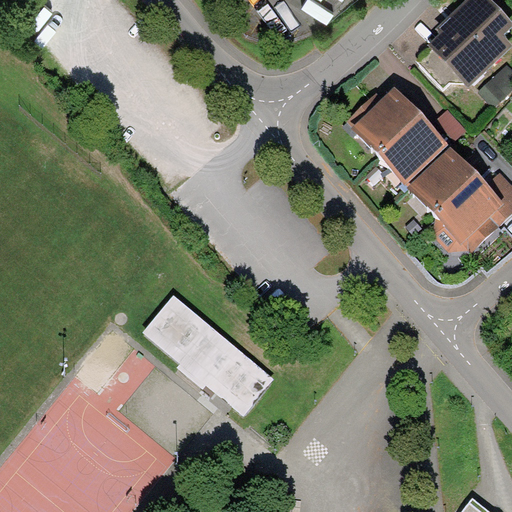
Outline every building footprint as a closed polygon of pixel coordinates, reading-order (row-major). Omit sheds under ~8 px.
[(511,44),(479,13),(430,64),(467,100),(505,61),(502,57),(511,46),(511,44)] [(511,84),(504,76),(481,100),(493,111),(511,91),(511,84)] [(357,149),(406,200),(443,165),(421,143),(394,114),(357,149)] [(441,124),(421,143),(443,165),(462,146),(441,124)] [(450,175),(413,208),(461,261),(498,228),(479,207),(450,175)] [(511,201),(500,188),(479,207),(498,228),(511,215),(511,201)] [(171,312),(144,345),(242,423),(268,390),(171,312)]
